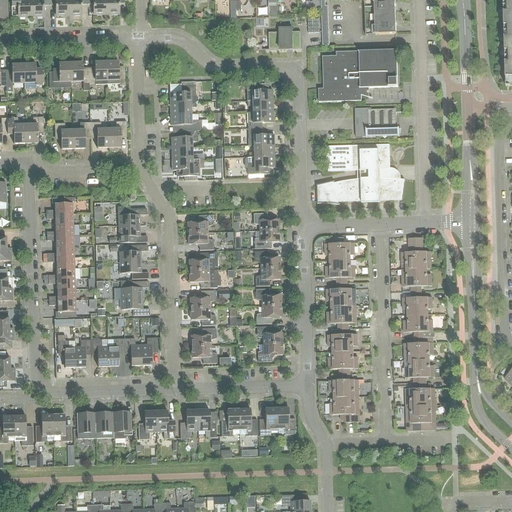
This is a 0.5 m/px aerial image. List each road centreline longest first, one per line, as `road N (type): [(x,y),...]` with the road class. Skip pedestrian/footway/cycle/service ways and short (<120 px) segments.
road 1 (residential): [(173,389),(35,393),(28,162),(0,163)]
road 2 (residential): [(173,389),(168,221),(141,170),(136,39)]
road 3 (residential): [(141,39),(175,38),(220,69),(297,67),(302,226)]
road 4 (residential): [(511,107),(498,144),(504,347),(511,346)]
road 5 (residential): [(425,222),(418,0)]
road 6 (residential): [(385,442),(379,224)]
road 7 (residential): [(302,226),(307,385)]
road 8 (residential): [(0,43),(136,39)]
road 9 (residential): [(307,385),(173,389)]
